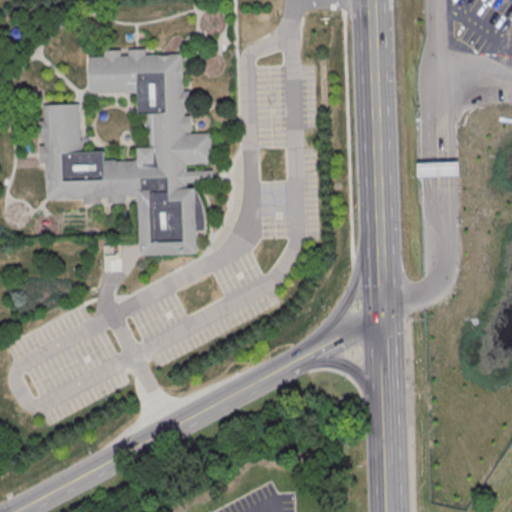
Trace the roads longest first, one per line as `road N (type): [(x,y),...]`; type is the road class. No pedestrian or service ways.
road 1 (secondary): [(35,500),(285,367)]
road 2 (secondary): [(374,245),(367,0)]
road 3 (secondary): [(374,245),(310,352)]
